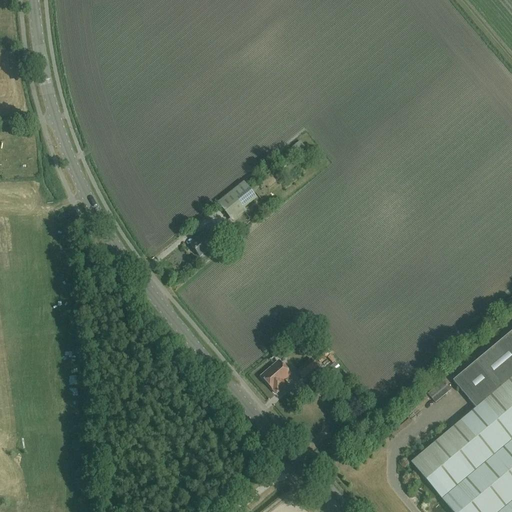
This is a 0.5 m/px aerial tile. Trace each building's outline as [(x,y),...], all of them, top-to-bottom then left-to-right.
[(273,166),(256,179),(264,189),(267,186),(269,189),(282,178),(273,166)] [(255,199),(243,183),(218,203),(230,217),(242,208),(243,209),(255,199)] [(213,246),(218,242),(209,230),(204,234),(203,234),(190,245),(199,257),(213,246)] [(511,511),(511,333),(454,382),(477,410),(413,464),(453,511),(511,511)] [(320,363),(331,353),(326,347),(315,357),(320,363)] [(311,359),(298,370),(304,378),(318,367),(311,359)] [(279,362),(261,377),(273,390),(276,394),(287,385),(283,381),(290,375),(279,362)] [(445,380),(429,393),(437,402),(452,389),(445,380)] [(460,395),(447,406),(451,412),(465,400),(460,395)] [(12,504),(64,500),(64,491),(11,495),(12,504)]
